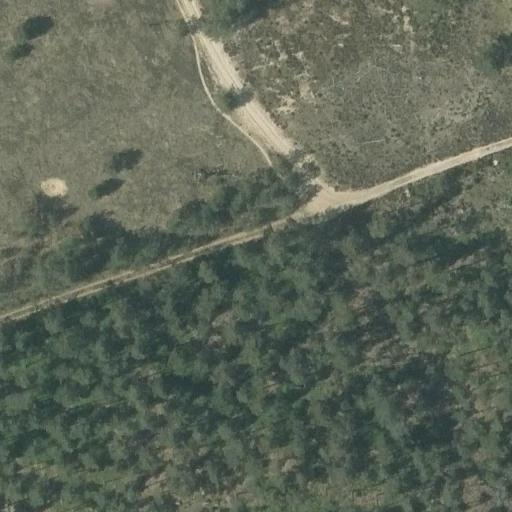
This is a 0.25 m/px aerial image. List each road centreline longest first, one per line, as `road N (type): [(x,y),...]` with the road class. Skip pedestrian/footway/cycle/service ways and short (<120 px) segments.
road 1 (track): [(180,0),(197,40),(319,207),(0,317)]
road 2 (track): [(319,207),(511,142)]
